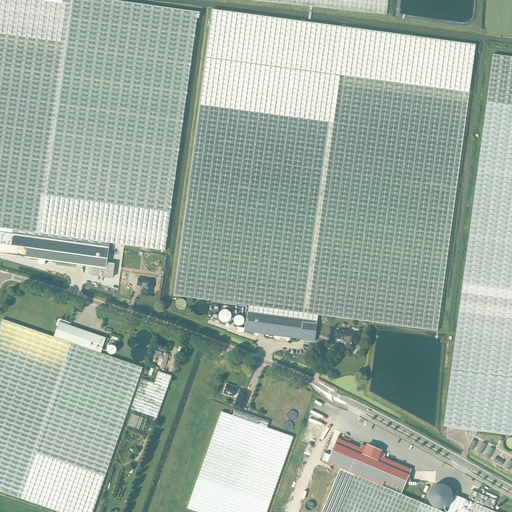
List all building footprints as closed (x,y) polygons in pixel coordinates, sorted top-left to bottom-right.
[(0,0),(0,243),(27,248),(25,258),(91,267),(90,274),(99,276),(103,277),(103,276),(112,277),(114,264),(107,263),(110,243),(165,251),(198,12),(110,0),(0,0)] [(245,0),(386,15),(387,0),(245,0)] [(174,295),(248,306),(249,306),(299,312),(318,315),(437,331),(475,45),(210,9),(174,295)] [(511,56),(493,54),(444,427),(511,435),(511,56)] [(143,293),(151,294),(153,281),(145,280),(146,279),(138,278),(137,285),(144,286),(143,293)] [(186,305),(186,304),(185,302),(185,301),(184,300),(182,299),(181,298),(179,298),(178,298),(176,298),(175,299),(173,300),(173,301),(172,303),(171,304),(171,306),(172,307),(172,308),(173,310),(174,311),(175,312),(176,312),(178,313),(179,313),(181,312),(182,312),(184,311),(184,310),(185,309),(186,308),(186,307),(186,305)] [(249,306),(248,306),(247,312),(246,312),(244,332),(253,333),(256,337),(260,334),(274,336),(274,337),(274,338),(275,338),(275,339),(276,339),(279,340),(284,341),(284,340),(287,341),(288,341),(289,340),(289,339),(290,338),(315,341),(318,315),(299,312),(249,306)] [(0,325),(0,491),(59,511),(91,511),(142,367),(101,353),(106,338),(70,325),(70,324),(70,323),(69,322),(60,319),(59,319),(58,320),(56,324),(58,324),(54,337),(2,319),(0,325)] [(153,338),(153,336),(152,335),(152,334),(151,332),(150,331),(148,331),(147,330),(145,330),(144,330),(142,330),(141,331),(140,332),(139,333),(138,334),(138,335),(137,337),(137,338),(138,340),(139,342),(139,343),(141,344),(142,345),(145,345),(146,345),(148,345),(149,344),(150,343),(151,342),(152,341),(153,339),(153,338)] [(345,348),(355,349),(357,334),(350,334),(350,331),(337,330),(335,338),(346,340),(345,348)] [(112,354),(118,354),(117,346),(108,346),(108,351),(111,351),(112,354)] [(148,354),(148,352),(147,350),(146,348),(144,347),(143,346),(141,346),(140,346),(138,346),(137,346),(135,347),(134,348),(133,350),(132,351),(132,353),(132,354),(132,355),(132,357),(133,358),(134,360),(135,361),(137,361),(138,362),(140,362),(141,362),(143,361),(144,360),(145,360),(146,358),(147,357),(147,355),(148,354)] [(151,355),(163,359),(164,356),(161,355),(162,352),(157,351),(156,353),(152,352),(151,355)] [(144,373),(151,376),(154,369),(155,369),(156,366),(148,363),(147,366),(151,368),(148,367),(147,372),(145,371),(144,373)] [(131,409),(157,418),(172,376),(158,371),(154,383),(141,379),(131,409)] [(238,395),(239,390),(236,389),(236,387),(230,385),(230,387),(226,386),(223,393),(233,397),(234,394),(238,395)] [(187,508),(197,511),(266,511),(293,437),(267,427),(269,421),(255,416),(243,412),(250,393),(240,389),(239,390),(238,395),(233,409),(235,409),(232,415),(221,411),(197,478),(187,508)] [(321,401),(316,412),(329,418),(334,407),(321,401)] [(296,416),(296,414),(295,412),(294,411),(292,411),(291,411),(290,411),(288,412),(288,413),(287,414),(287,415),(287,416),(287,417),(288,419),(289,420),(291,421),(292,421),(293,421),(295,420),(295,419),(296,418),(296,416)] [(142,427),(144,427),(147,418),(131,414),(128,426),(142,429),(142,427)] [(292,426),(292,424),(291,423),(289,422),(288,421),(287,421),(286,421),(284,422),(284,423),(283,424),(282,426),(282,427),(283,428),(284,429),(285,430),(287,431),(288,431),(289,431),(290,430),(291,429),(292,428),(292,426)] [(340,468),(400,493),(405,481),(410,481),(410,470),(382,458),(383,457),(385,453),(381,451),(382,450),(366,444),(366,445),(362,443),(360,448),(360,449),(337,439),(330,456),(324,453),(321,460),(340,468)] [(482,442),(477,452),(481,454),(486,444),(482,442)] [(490,447),(485,457),(489,459),(494,449),(490,447)] [(497,511),(474,502),(455,494),(447,511),(445,511),(400,493),(340,468),(322,511),(321,511),(497,511)] [(447,505),(450,504),(452,501),(453,498),(453,494),(453,491),(451,488),(449,485),(446,484),(443,483),(440,483),(437,484),(434,486),(432,488),(431,491),(430,494),(430,497),(431,500),(433,503),(436,505),(440,506),(443,506),(447,505)] [(472,490),(468,498),(493,509),(496,500),(478,493),(472,490)]
